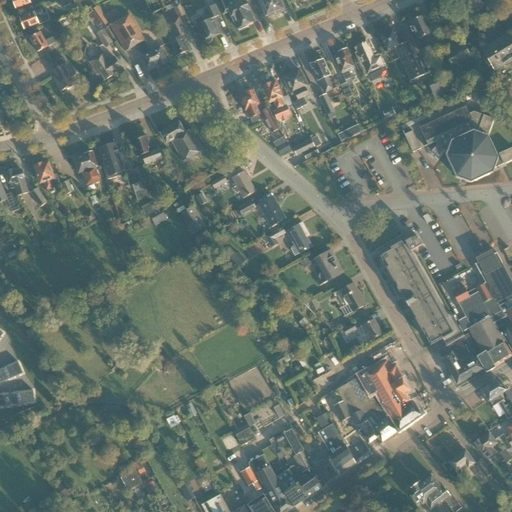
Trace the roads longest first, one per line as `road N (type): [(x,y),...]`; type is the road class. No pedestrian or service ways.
road 1 (residential): [(444,407),(336,218)]
road 2 (residential): [(336,218),(232,126),(205,78)]
road 3 (unknown): [(249,447),(403,332)]
road 4 (residential): [(336,218),(372,206),(511,191)]
road 5 (residential): [(305,508),(444,407)]
road 6 (tertiary): [(45,138),(205,78)]
road 7 (tertiary): [(205,78),(350,19)]
